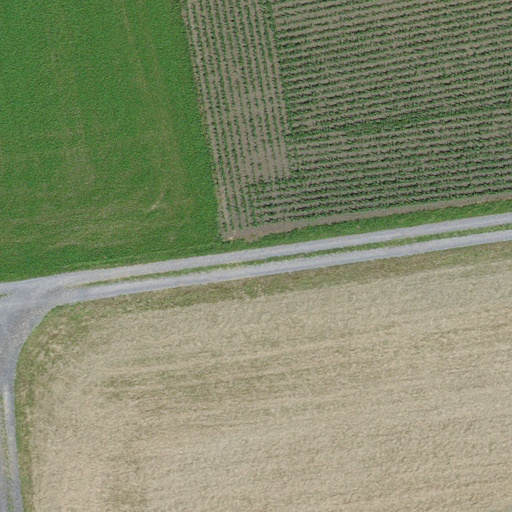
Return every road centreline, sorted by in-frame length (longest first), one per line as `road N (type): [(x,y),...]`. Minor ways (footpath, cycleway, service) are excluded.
road 1 (track): [(0,313),(511,244)]
road 2 (track): [(14,311),(34,511)]
